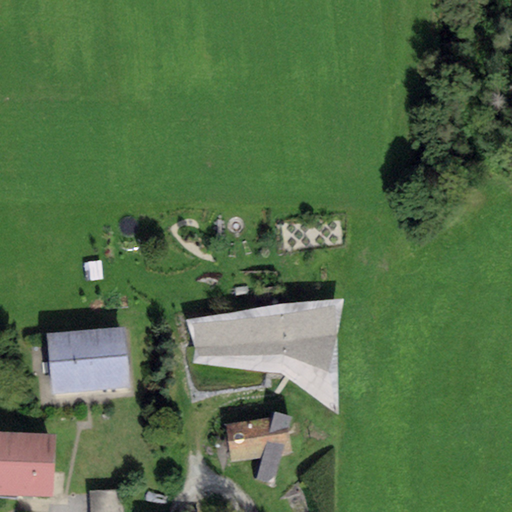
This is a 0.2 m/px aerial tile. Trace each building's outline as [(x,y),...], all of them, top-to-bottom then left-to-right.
[(275,308),(187,322),(196,353),(192,367),(282,377),(338,419),(336,337),(343,303),(275,308)] [(123,335),(45,342),(50,400),(128,393),(123,335)] [(267,430),(225,434),(230,469),(261,466),(255,485),(271,494),(281,465),(292,459),(288,440),(293,426),(269,419),(267,430)] [(53,445),(0,442),(0,504),(51,506),(53,445)] [(122,511),(121,499),(87,501),(88,511),(122,511)]
